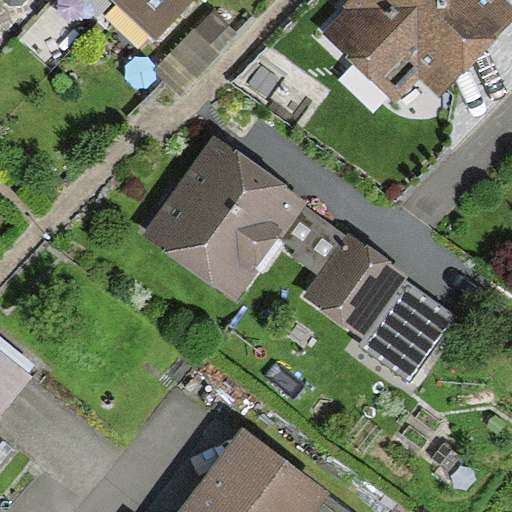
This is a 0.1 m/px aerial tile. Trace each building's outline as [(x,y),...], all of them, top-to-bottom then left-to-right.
[(102,0),(157,52),(207,0),(102,0)] [(327,38),(396,104),(419,80),(441,100),(511,27),(511,10),(501,0),(353,0),(346,8),(351,13),(327,38)] [(217,11),(156,72),(181,97),(243,37),(217,11)] [(407,286),(411,280),(352,236),(349,240),(307,209),(310,205),(256,164),(216,134),(140,235),(232,305),(279,244),(322,277),(304,301),(362,345),(407,286)] [(456,321),(407,286),(362,345),(360,348),(411,384),(456,321)] [(0,419),(31,378),(0,355),(0,419)] [(342,511),(243,435),(185,511),(342,511)]
